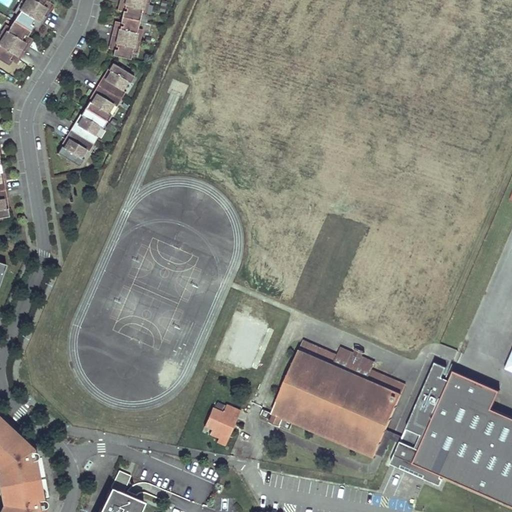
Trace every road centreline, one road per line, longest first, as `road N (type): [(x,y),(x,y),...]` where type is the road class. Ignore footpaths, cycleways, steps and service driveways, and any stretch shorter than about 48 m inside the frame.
road 1 (residential): [(87,0),(28,109),(44,254),(0,362)]
road 2 (residential): [(228,458),(260,489),(371,511)]
road 3 (residential): [(197,503),(197,483),(101,448)]
